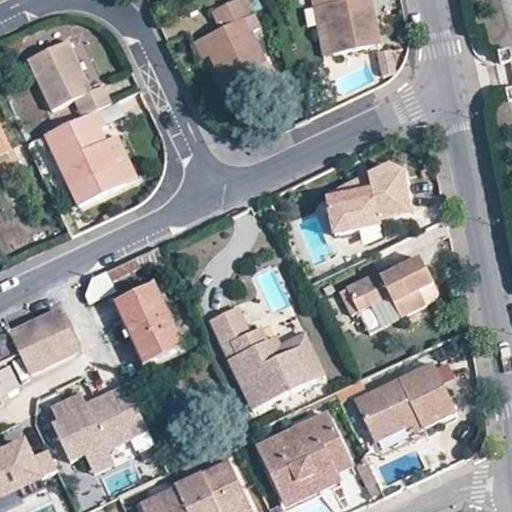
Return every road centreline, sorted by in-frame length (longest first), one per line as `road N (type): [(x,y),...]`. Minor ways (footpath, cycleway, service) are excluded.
road 1 (residential): [(446,90),(511,406)]
road 2 (residential): [(0,303),(222,192)]
road 3 (residential): [(222,192),(446,90)]
road 4 (residential): [(222,192),(144,32),(100,0)]
